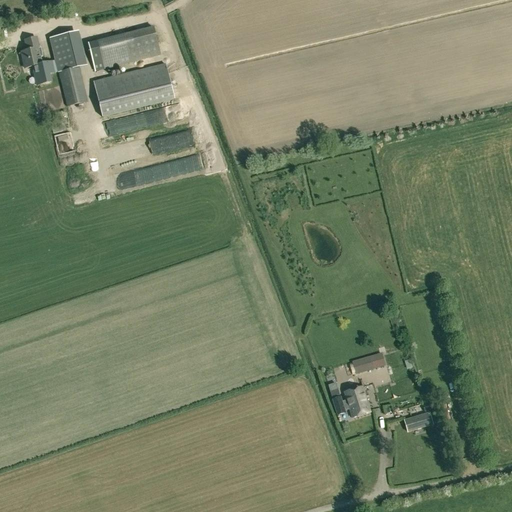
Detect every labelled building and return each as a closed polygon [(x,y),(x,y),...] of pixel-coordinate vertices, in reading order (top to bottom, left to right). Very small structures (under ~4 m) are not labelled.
[(103,70),(161,56),(154,26),(96,41),(87,43),(94,72),(103,70)] [(50,39),(55,61),(58,72),(66,108),(87,103),(71,34),(50,39)] [(27,50),(38,48),(36,38),(25,40),(27,50)] [(53,73),(58,72),(55,61),(51,62),(42,64),(41,57),(42,57),(42,52),(41,48),(40,48),(38,48),(27,50),(21,52),(25,68),(32,67),(36,85),(51,82),(49,74),(53,73)] [(174,100),(165,64),(93,82),(102,118),(174,100)] [(198,104),(189,108),(192,115),(201,111),(198,104)] [(127,114),(108,117),(108,123),(127,120),(127,114)] [(50,121),(51,127),(60,125),(58,119),(50,121)] [(201,126),(117,144),(119,156),(204,138),(201,126)] [(76,149),(75,143),(74,144),(71,129),(58,132),(62,153),(76,149)] [(199,166),(198,156),(171,160),(172,169),(199,166)] [(351,362),(355,374),(385,366),(381,353),(351,362)] [(335,384),(328,386),(332,400),(340,398),(335,384)] [(370,412),(362,387),(343,393),(346,401),(341,403),(340,398),(332,400),(337,415),(345,412),(344,410),(348,409),(351,418),(370,412)] [(426,404),(428,411),(437,408),(435,401),(426,404)] [(404,421),(407,432),(432,425),(428,413),(404,421)]
